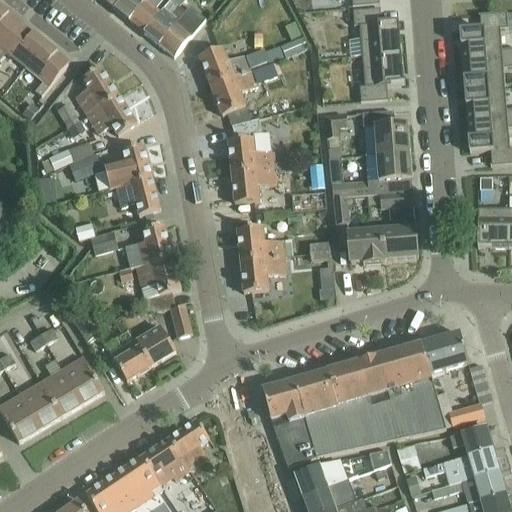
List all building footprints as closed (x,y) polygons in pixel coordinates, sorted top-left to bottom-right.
[(100,0),(99,1),(114,13),(124,0),(100,0)] [(124,0),(114,13),(129,25),(146,5),(149,0),(124,0)] [(174,0),(161,17),(144,38),(159,49),(175,62),(191,42),(206,24),(191,11),(186,17),(179,11),(188,0),(174,0)] [(352,0),(353,10),(380,8),(379,0),(352,0)] [(161,17),(146,5),(129,25),(144,38),(161,17)] [(0,10),(0,55),(22,28),(0,10)] [(402,56),(399,25),(382,27),(381,12),(353,14),(355,30),(360,30),(362,60),(402,56)] [(463,66),(511,62),(511,52),(502,53),(500,33),(508,32),(507,16),(479,18),(479,20),(480,20),(481,33),(460,35),(463,66)] [(295,27),(284,31),(290,45),(301,41),(295,27)] [(45,47),(22,28),(0,55),(0,67),(8,58),(25,72),(45,47)] [(290,45),(281,49),(285,59),(307,50),(303,40),(301,41),(290,45)] [(68,65),(45,47),(25,72),(43,86),(34,96),(40,101),(68,65)] [(210,92),(251,75),(244,60),(228,66),(222,53),(199,62),(210,92)] [(254,56),(244,60),(251,75),(260,71),(254,56)] [(404,88),(402,56),(362,60),(365,90),(360,91),(361,107),(388,104),(387,89),(404,88)] [(511,62),(463,66),(465,96),(505,93),(504,72),(511,71),(511,62)] [(251,75),(210,92),(222,121),(229,118),(233,130),(252,125),(246,111),(240,97),(257,91),(256,89),(279,80),(278,78),(282,77),(278,67),(274,69),(273,66),(260,71),(251,75)] [(87,119),(118,99),(101,72),(82,84),(89,94),(76,102),(87,119)] [(465,96),(468,126),(511,122),(511,113),(507,114),(505,93),(465,96)] [(137,129),(118,99),(87,119),(99,139),(112,131),(118,141),(137,129)] [(30,125),(40,113),(32,106),(22,118),(30,125)] [(67,131),(79,124),(70,108),(57,115),(67,131)] [(365,160),(410,157),(407,128),(395,128),(394,116),(362,118),(365,160)] [(349,119),(324,122),(327,145),(341,143),(340,134),(350,133),(349,119)] [(511,122),(468,126),(470,157),(491,155),(492,169),(491,169),(491,170),(511,168),(511,152),(510,152),(508,132),(511,131),(511,122)] [(79,124),(67,131),(73,142),(85,134),(79,124)] [(236,146),(228,147),(231,178),(275,173),(273,158),(271,137),(262,138),(259,125),(232,132),(236,146)] [(89,145),(49,162),(49,163),(42,166),(47,178),(54,174),(54,175),(74,166),(74,167),(94,158),(89,145)] [(109,192),(116,191),(152,181),(144,150),(123,156),(126,167),(104,172),(109,192)] [(341,154),(328,155),(329,164),(341,162),(341,154)] [(410,157),(365,160),(367,187),(333,190),(334,203),(348,202),(369,200),(380,199),(413,197),(410,157)] [(97,159),(69,169),(75,184),(84,181),(103,174),(97,159)] [(314,170),(311,171),(312,179),(312,180),(315,179),(323,178),(322,169),(314,170)] [(275,173),(231,178),(234,210),(260,208),(258,193),(277,191),(275,173)] [(44,182),(52,200),(62,195),(55,178),(44,182)] [(161,215),(152,181),(116,191),(122,213),(137,209),(139,220),(161,215)] [(481,194),(493,194),(493,182),(481,182),(481,194)] [(414,211),(413,197),(380,199),(380,208),(381,213),(414,211)] [(369,200),(369,209),(380,208),(380,199),(369,200)] [(334,203),(333,203),(338,252),(350,251),(351,268),(383,265),(380,235),(349,237),(348,229),(351,229),(348,202),(334,203)] [(509,252),(509,212),(478,212),(478,252),(509,252)] [(80,243),(95,239),(92,227),(77,231),(80,243)] [(130,273),(137,271),(173,261),(165,230),(143,236),(146,247),(125,252),(130,273)] [(415,231),(380,235),(383,265),(418,261),(415,231)] [(240,267),(284,262),(294,261),(292,246),(264,248),(263,233),(237,236),(240,267)] [(114,237),(91,243),(96,260),(118,254),(114,237)] [(313,266),(329,265),(327,250),(311,251),(313,266)] [(173,261),(137,271),(142,293),(145,304),(181,295),(173,261)] [(284,262),(240,267),(243,297),(269,295),(267,280),(286,278),(284,262)] [(131,274),(120,277),(121,286),(133,284),(131,274)] [(335,303),(334,293),(321,295),(319,295),(320,304),(335,303)] [(181,341),(195,337),(186,309),(172,313),(181,341)] [(97,340),(83,318),(80,312),(65,311),(73,324),(87,346),(97,340)] [(161,331),(137,346),(151,371),(177,356),(161,331)] [(52,333),(42,340),(47,349),(58,342),(52,333)] [(460,338),(422,349),(430,378),(468,368),(460,338)] [(47,349),(42,340),(31,346),(36,355),(47,349)] [(135,344),(111,358),(127,385),(151,371),(137,346),(135,344)] [(422,348),(385,359),(390,375),(375,379),(380,398),(432,383),(430,378),(422,349),(422,348)] [(10,358),(0,364),(0,365),(5,374),(16,368),(10,358)] [(390,375),(385,359),(327,375),(328,375),(338,410),(380,398),(375,379),(390,375)] [(62,375),(83,409),(105,396),(84,362),(62,375)] [(486,384),(482,369),(474,371),(470,372),(470,373),(480,408),(492,405),(486,384)] [(83,409),(62,375),(41,387),(62,422),(83,409)] [(338,410),(328,375),(263,394),(271,424),(288,419),(290,426),(306,422),(306,421),(338,412),(338,410)] [(432,383),(380,398),(338,410),(338,412),(306,421),(306,422),(290,426),(288,419),(271,424),(274,433),(288,473),(318,465),(445,433),(439,412),(432,383)] [(41,387),(20,400),(41,434),(62,422),(41,387)] [(41,434),(20,400),(0,411),(0,415),(19,447),(41,434)] [(450,408),(439,412),(445,433),(454,430),(454,432),(485,422),(480,408),(453,417),(450,408)] [(197,425),(169,443),(190,475),(208,463),(200,450),(209,444),(197,425)] [(468,460),(493,452),(487,430),(462,437),(460,439),(450,441),(453,452),(465,448),(468,460)] [(169,443),(142,461),(160,488),(173,479),(176,484),(190,475),(169,443)] [(414,450),(396,455),(403,479),(421,473),(414,450)] [(493,452),(468,460),(424,472),(426,480),(444,475),(448,489),(500,474),(493,452)] [(388,454),(370,459),(373,472),(391,467),(388,454)] [(142,461),(115,479),(136,511),(154,499),(155,500),(164,494),(163,493),(160,488),(142,461)] [(303,501),(346,484),(340,465),(319,469),(295,479),(303,501)] [(500,474),(448,489),(430,494),(432,502),(465,493),(469,508),(506,497),(500,474)] [(134,511),(136,511),(115,479),(87,499),(95,511),(134,511)] [(421,497),(416,480),(407,482),(412,500),(421,497)] [(346,484),(303,501),(307,511),(336,511),(345,509),(357,504),(349,483),(346,484)] [(510,511),(506,497),(469,508),(453,511),(510,511)]
